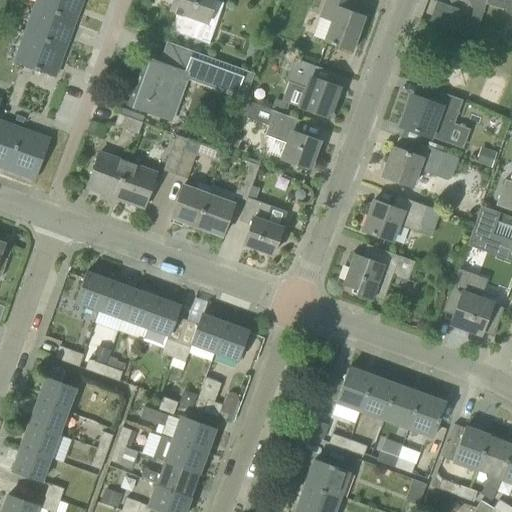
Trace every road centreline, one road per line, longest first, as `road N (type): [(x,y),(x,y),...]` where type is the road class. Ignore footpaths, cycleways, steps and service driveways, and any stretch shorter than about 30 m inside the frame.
road 1 (residential): [(294,304),(404,0)]
road 2 (residential): [(294,304),(57,222)]
road 3 (unclassified): [(44,218),(124,0)]
road 4 (residential): [(217,511),(294,304)]
road 5 (residential): [(498,386),(294,304)]
road 6 (residential): [(0,383),(57,222)]
